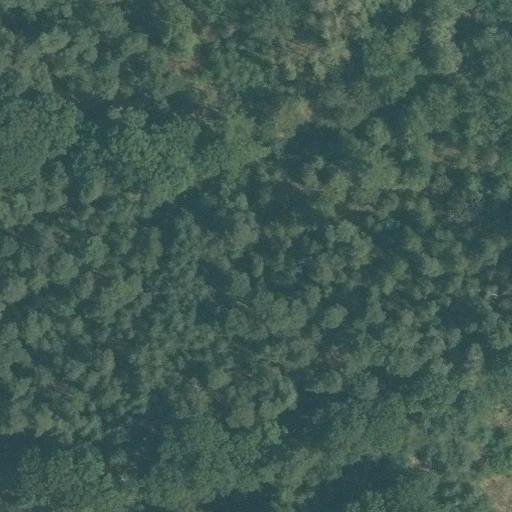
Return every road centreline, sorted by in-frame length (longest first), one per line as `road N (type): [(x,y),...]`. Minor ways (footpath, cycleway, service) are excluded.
road 1 (track): [(511,386),(0,487)]
road 2 (track): [(0,132),(261,146),(492,34)]
